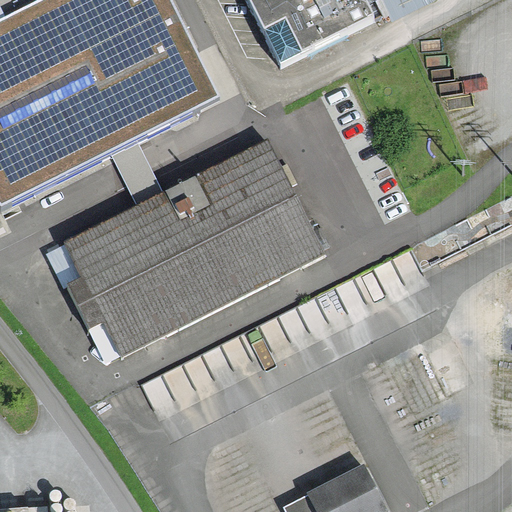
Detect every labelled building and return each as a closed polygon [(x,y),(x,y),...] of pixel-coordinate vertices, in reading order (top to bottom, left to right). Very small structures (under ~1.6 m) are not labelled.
[(0,0),(0,213),(0,214),(217,106),(163,0),(0,0)] [(245,0),(280,66),(370,20),(359,0),(380,0),(387,12),(409,0),(245,0)] [(383,75),(360,87),(369,105),(392,93),(383,75)] [(98,321),(114,356),(321,257),(269,150),(63,249),(79,284),(65,291),(83,328),(98,321)] [(286,511),(387,511),(361,462),(307,491),(282,503),(286,511)]
